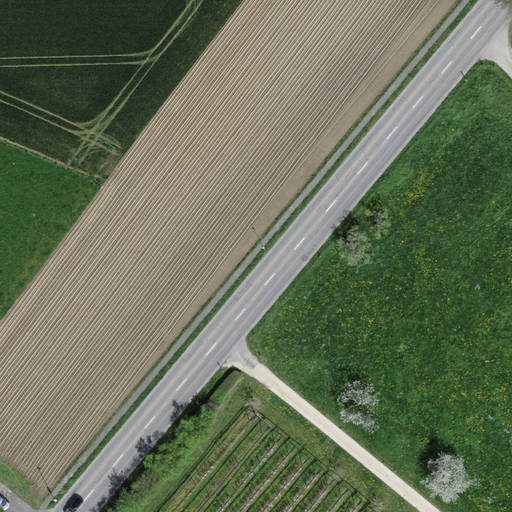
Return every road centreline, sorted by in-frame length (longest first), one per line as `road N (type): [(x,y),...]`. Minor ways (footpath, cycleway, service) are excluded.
road 1 (primary): [(74,511),(498,0)]
road 2 (track): [(219,340),(430,511)]
